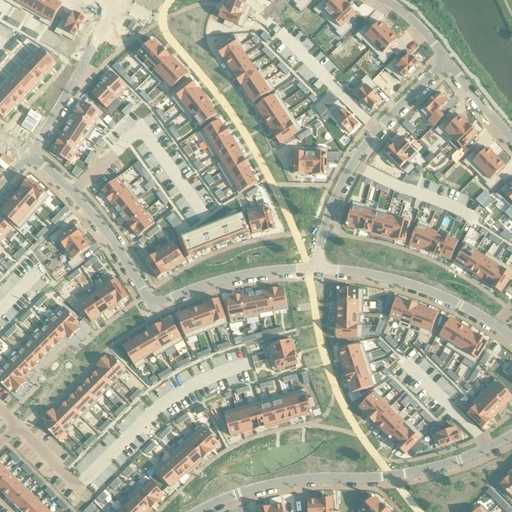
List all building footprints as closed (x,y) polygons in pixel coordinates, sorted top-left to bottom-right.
[(14,0),(12,5),(21,11),(27,0),(14,0)] [(27,0),(21,11),(23,9),(31,14),(39,0),(27,0)] [(39,0),(31,14),(40,19),(39,21),(40,22),(52,0),(39,0)] [(52,0),(40,22),(49,27),(62,5),(53,0),(52,0)] [(227,0),(224,8),(247,18),(252,8),(245,5),(247,0),(245,0),(237,0),(238,0),(237,0),(227,0)] [(291,0),(297,6),(295,7),(301,13),(312,2),(309,0),(291,0)] [(324,0),(313,11),(319,16),(320,15),(329,23),(347,5),(347,4),(346,5),(341,0),(334,0),(332,2),(329,5),(324,0)] [(347,5),(329,23),(337,32),(336,33),(341,39),(352,28),(347,23),(356,14),(350,8),(348,5),(347,5)] [(224,8),(219,19),(225,21),(224,25),(232,29),(234,25),(243,29),(247,18),(224,8)] [(62,20),(54,33),(61,37),(62,35),(73,41),(78,32),(79,32),(79,31),(80,32),(84,26),(82,25),(83,25),(82,25),(83,23),(86,19),(79,15),(74,12),(74,14),(68,24),(62,20)] [(366,26),(355,37),(361,42),(362,41),(371,49),(389,31),(380,22),(374,28),(371,31),(366,26)] [(277,26),(273,31),(275,33),(276,34),(281,30),(277,26)] [(389,31),(371,49),(379,58),(378,59),(383,65),(394,54),(389,49),(392,46),(398,40),(389,31)] [(265,32),(260,37),(263,40),(267,44),(272,39),(265,32)] [(236,37),(216,50),(223,60),(223,59),(240,48),(241,48),(243,47),(236,37)] [(255,37),(251,40),(254,43),(256,45),(259,41),(255,37)] [(153,40),(134,58),(143,67),(161,49),(153,40)] [(161,49),(143,67),(152,76),(155,73),(155,72),(170,58),(171,58),(162,48),(161,49)] [(240,48),(223,59),(229,68),(246,56),(241,48),(240,48)] [(265,48),(262,51),(266,56),(270,52),(265,48)] [(42,50),(36,56),(50,70),(56,63),(42,50)] [(270,52),(266,56),(271,61),(275,57),(270,52)] [(395,59),(385,70),(390,75),(392,74),(400,82),(408,74),(409,74),(410,75),(415,70),(414,69),(414,68),(419,64),(413,58),(409,55),(400,64),(395,59)] [(36,56),(30,62),(44,76),(50,70),(36,56)] [(246,56),(229,68),(235,77),(252,65),(246,56)] [(155,73),(152,76),(160,84),(163,81),(178,66),(170,58),(155,72),(155,73)] [(30,62),(24,68),(39,82),(44,76),(30,62)] [(235,77),(234,77),(241,87),(241,86),(260,73),(261,73),(263,72),(256,62),(252,65),(235,77)] [(281,63),(277,67),(282,71),(286,68),(281,63)] [(178,66),(163,81),(172,90),(187,75),(178,66)] [(24,68),(18,74),(33,88),(39,82),(24,68)] [(286,68),(282,71),(287,76),(290,73),(286,68)] [(112,73),(102,83),(117,99),(128,88),(112,73)] [(260,73),(241,86),(247,95),(266,82),(261,73),(260,73)] [(18,74),(13,80),(27,94),(33,88),(18,74)] [(126,74),(122,78),(127,82),(131,79),(126,74)] [(363,83),(354,92),(362,100),(361,101),(366,107),(367,105),(368,106),(368,105),(372,110),(378,104),(382,101),(372,92),(377,86),(367,76),(361,82),(363,83)] [(131,79),(127,82),(132,87),(135,84),(131,79)] [(13,80),(7,87),(21,100),(27,94),(13,80)] [(190,80),(170,96),(177,105),(197,89),(198,89),(190,80)] [(266,82),(247,95),(253,104),(275,90),(268,80),(266,82)] [(319,80),(314,86),(318,90),(324,84),(319,80)] [(102,83),(91,94),(107,109),(117,99),(102,83)] [(300,83),(297,86),(301,91),(305,87),(300,83)] [(7,87),(1,93),(16,106),(21,100),(7,87)] [(305,87),(301,91),(306,96),(310,92),(305,87)] [(197,89),(177,105),(183,113),(204,98),(197,89)] [(143,91),(139,95),(143,98),(144,99),(148,96),(143,91)] [(1,93),(0,93),(0,103),(10,112),(16,106),(1,93)] [(329,93),(314,108),(321,117),(337,101),(329,93)] [(429,103),(421,112),(429,120),(428,122),(433,127),(444,117),(439,112),(448,103),(445,99),(439,93),(434,98),(433,97),(427,102),(429,103)] [(277,94),(256,108),(262,117),(283,103),(277,94)] [(312,95),(309,98),(314,103),(317,100),(312,95)] [(148,96),(144,99),(149,104),(152,101),(148,96)] [(204,98),(183,113),(190,122),(194,119),(210,106),(204,98)] [(83,102),(75,115),(94,127),(94,126),(102,114),(83,102)] [(0,103),(0,115),(4,119),(10,112),(0,103)] [(131,103),(126,108),(130,111),(134,107),(131,103)] [(283,103),(262,117),(268,126),(289,112),(283,103)] [(210,106),(194,119),(201,128),(217,115),(210,106)] [(340,107),(331,116),(339,124),(338,126),(343,131),(345,130),(349,134),(353,131),(359,125),(354,121),(349,115),(348,115),(340,107)] [(126,108),(121,112),(125,116),(130,111),(126,108)] [(289,112),(268,126),(274,135),(296,121),(289,112)] [(75,115),(68,127),(86,139),(88,141),(96,128),(94,126),(94,127),(75,115)] [(445,121),(435,131),(440,137),(442,135),(450,144),(468,126),(460,117),(459,117),(453,123),(451,126),(450,126),(445,121)] [(113,121),(108,125),(111,129),(116,124),(113,121)] [(220,121),(199,134),(204,142),(225,129),(220,121)] [(274,135),(273,135),(280,145),(302,130),(296,121),(274,135)] [(406,121),(402,125),(406,129),(411,125),(406,121)] [(468,126),(450,144),(459,153),(477,134),(472,129),(469,126),(468,125),(468,126)] [(68,127),(60,139),(78,151),(86,139),(68,127)] [(225,129),(204,142),(208,150),(230,137),(225,128),(225,129)] [(230,137),(208,150),(213,158),(215,157),(215,156),(216,156),(234,145),(230,137)] [(394,146),(393,147),(410,163),(417,155),(408,145),(409,144),(402,137),(394,146)] [(60,139),(52,152),(70,163),(78,151),(60,139)] [(216,156),(215,156),(215,157),(219,163),(220,164),(222,162),(239,152),(234,145),(216,156)] [(393,146),(385,154),(390,159),(387,162),(393,168),(396,165),(403,173),(412,164),(410,163),(393,147),(394,146),(393,146)] [(473,152),(463,163),(468,168),(470,167),(478,175),(496,157),(487,148),(481,155),(479,157),(478,157),(473,152)] [(289,159),(289,168),(294,168),(293,175),(305,175),(305,174),(305,154),(306,154),(306,149),(294,149),(294,159),(289,159)] [(316,149),(316,154),(316,176),(327,176),(327,168),(327,164),(327,162),(338,162),(344,153),(327,153),(327,149),(316,149)] [(219,163),(217,165),(222,173),(229,169),(243,160),(239,152),(222,162),(220,164),(219,163)] [(305,154),(305,174),(310,175),(310,176),(316,176),(316,154),(306,154),(305,154)] [(496,157),(478,175),(486,184),(485,185),(491,191),(501,180),(496,175),(505,166),(496,157)] [(229,169),(222,173),(227,181),(236,175),(248,168),(249,168),(244,159),(243,160),(229,169)] [(419,165),(416,168),(420,173),(424,169),(419,165)] [(76,167),(72,174),(76,178),(83,171),(76,167)] [(236,175),(227,181),(232,189),(234,187),(233,187),(242,182),(253,176),(248,168),(236,175)] [(416,168),(412,171),(417,176),(420,173),(416,168)] [(438,173),(434,176),(439,181),(443,178),(438,173)] [(122,175),(101,192),(110,204),(129,188),(129,189),(131,187),(122,175)] [(242,182),(233,187),(234,187),(238,195),(257,184),(253,176),(242,182)] [(29,179),(22,187),(42,205),(50,197),(29,179)] [(149,184),(144,187),(148,192),(156,185),(151,179),(147,182),(149,184)] [(506,185),(495,195),(501,201),(502,199),(502,200),(497,205),(505,213),(510,208),(511,206),(511,188),(511,190),(506,185)] [(19,192),(16,197),(35,213),(42,205),(22,187),(18,191),(19,192)] [(129,188),(110,204),(119,215),(136,201),(137,202),(138,200),(129,189),(129,188)] [(16,197),(9,205),(28,222),(35,213),(16,197)] [(486,200),(481,205),(485,210),(490,204),(486,200)] [(136,201),(119,215),(128,226),(145,212),(137,202),(136,201)] [(348,214),(346,221),(348,222),(346,227),(358,230),(359,230),(365,208),(366,206),(353,202),(350,214),(348,214)] [(9,205),(1,213),(21,230),(28,222),(9,205)] [(269,205),(258,208),(264,232),(263,233),(264,233),(275,230),(269,205)] [(258,208),(247,210),(253,235),(263,233),(264,232),(258,208)] [(358,230),(358,231),(370,234),(371,233),(370,233),(376,211),(365,208),(359,230),(358,230)] [(376,211),(370,233),(371,233),(382,236),(388,214),(389,212),(376,209),(376,211)] [(60,212),(56,217),(59,220),(64,216),(60,212)] [(145,212),(128,226),(138,238),(155,224),(145,212)] [(174,213),(166,219),(174,230),(182,224),(174,213)] [(181,239),(179,239),(186,260),(187,259),(192,257),(193,257),(193,256),(197,254),(207,251),(216,247),(226,243),(235,239),(245,236),(250,234),(243,214),(237,217),(181,239)] [(388,214),(382,236),(393,239),(393,240),(399,217),(388,214)] [(0,231),(6,237),(13,231),(0,217),(0,231)] [(56,217),(51,222),(54,225),(59,220),(56,217)] [(393,239),(393,240),(405,243),(411,221),(399,217),(393,240),(393,239)] [(419,221),(410,245),(420,249),(428,230),(430,225),(419,221)] [(45,227),(40,232),(44,236),(49,231),(45,227)] [(157,227),(152,231),(155,235),(160,231),(157,227)] [(61,230),(49,239),(53,245),(59,241),(65,250),(66,250),(82,238),(83,238),(82,237),(80,234),(75,228),(65,236),(61,230)] [(430,253),(429,253),(440,258),(440,257),(448,238),(450,234),(439,229),(437,234),(438,234),(430,253)] [(428,230),(420,249),(430,253),(438,234),(437,234),(428,230)] [(511,239),(511,236),(505,230),(500,236),(509,242),(511,239)] [(152,231),(147,235),(150,239),(155,235),(152,231)] [(40,232),(36,237),(39,240),(44,236),(40,232)] [(65,250),(64,251),(71,261),(67,264),(72,270),(84,261),(80,255),(83,253),(90,248),(83,238),(82,238),(66,250),(65,250)] [(143,238),(138,242),(141,246),(147,242),(143,238)] [(448,238),(440,257),(450,261),(458,242),(448,238)] [(173,241),(163,247),(176,267),(185,261),(173,241)] [(467,244),(455,263),(464,269),(475,252),(476,252),(477,250),(467,244)] [(23,247),(19,251),(24,256),(28,252),(23,247)] [(163,247),(154,254),(155,256),(155,255),(167,273),(176,267),(163,247)] [(19,251),(16,254),(21,259),(24,256),(19,251)] [(475,252),(464,269),(473,275),(485,258),(484,257),(476,252),(475,252)] [(485,258),(473,275),(482,281),(496,259),(487,253),(484,257),(485,258)] [(155,256),(146,261),(157,279),(167,273),(155,255),(155,256)] [(496,259),(482,281),(491,286),(492,287),(505,265),(496,259)] [(10,260),(7,264),(11,268),(15,265),(10,260)] [(7,264),(3,267),(8,272),(11,268),(7,264)] [(491,286),(491,287),(501,293),(511,275),(511,269),(505,265),(492,287),(491,286)] [(114,276),(104,283),(119,304),(118,304),(119,305),(128,298),(114,276)] [(104,283),(95,289),(96,291),(97,291),(110,310),(118,304),(119,304),(104,283)] [(284,288),(269,290),(273,312),(288,309),(284,288)] [(83,290),(74,296),(77,301),(91,322),(101,316),(88,297),(87,295),(83,290)] [(269,290),(255,293),(259,315),(259,314),(273,312),(269,290)] [(337,302),(363,303),(363,290),(350,290),(346,290),(338,290),(337,302)] [(88,297),(101,316),(110,310),(97,291),(96,291),(88,297)] [(255,293),(241,296),(245,319),(246,319),(260,317),(259,314),(259,315),(255,293)] [(45,295),(40,300),(43,304),(48,299),(45,295)] [(241,296),(226,298),(231,325),(246,322),(246,319),(245,319),(241,296)] [(396,299),(390,319),(400,322),(407,303),(396,299)] [(40,300),(35,305),(39,308),(43,304),(40,300)] [(218,300),(207,304),(208,304),(217,328),(228,324),(218,300)] [(337,302),(337,314),(360,315),(363,315),(363,303),(337,302)] [(400,322),(398,327),(409,330),(417,306),(418,307),(418,306),(407,302),(407,303),(400,322)] [(208,304),(198,308),(207,332),(217,328),(208,304)] [(417,306),(409,330),(419,334),(428,310),(418,307),(417,306)] [(56,315),(55,315),(74,335),(79,330),(76,327),(80,324),(73,317),(72,316),(63,307),(56,315)] [(198,308),(188,312),(197,336),(207,332),(198,308)] [(428,310),(419,334),(430,338),(438,314),(428,310)] [(29,311),(25,315),(28,319),(33,314),(29,311)] [(188,312),(177,316),(186,340),(197,336),(188,312)] [(54,313),(46,322),(49,325),(64,339),(67,337),(70,339),(74,335),(55,315),(56,315),(54,313)] [(337,326),(360,327),(360,326),(360,315),(337,314),(337,326)] [(25,315),(20,320),(23,324),(28,319),(25,315)] [(161,325),(174,347),(184,341),(170,319),(161,325)] [(450,319),(439,337),(449,343),(460,325),(450,319)] [(161,324),(151,330),(151,331),(151,330),(165,352),(174,347),(161,325),(161,324)] [(42,332),(56,347),(64,339),(49,325),(42,332)] [(449,343),(446,347),(456,353),(469,331),(460,325),(449,343)] [(14,326),(9,331),(13,334),(18,329),(14,326)] [(336,326),(336,339),(362,339),(363,326),(360,326),(360,327),(337,326),(336,326)] [(39,329),(30,337),(34,340),(49,355),(56,347),(42,332),(39,329)] [(151,331),(142,336),(153,354),(152,354),(155,358),(165,352),(151,330),(151,331)] [(9,331),(5,335),(8,339),(13,334),(9,331)] [(469,331),(456,353),(465,358),(478,337),(478,336),(469,331)] [(388,335),(385,338),(390,343),(393,339),(388,335)] [(142,336),(133,341),(144,359),(152,354),(153,354),(142,336)] [(465,358),(462,364),(471,369),(474,364),(488,342),(478,336),(478,337),(465,358)] [(241,337),(234,339),(235,346),(243,344),(243,343),(242,339),(241,337)] [(393,339),(390,343),(394,347),(398,344),(393,339)] [(27,347),(26,348),(41,362),(49,355),(34,340),(27,347)] [(290,340),(266,347),(269,359),(294,353),(294,352),(291,341),(290,340)] [(133,341),(123,347),(136,369),(146,363),(144,359),(133,341)] [(381,341),(378,345),(382,349),(386,346),(381,341)] [(363,344),(339,352),(342,363),(366,355),(363,344)] [(405,345),(401,349),(404,353),(409,348),(405,345)] [(17,353),(17,354),(33,370),(41,362),(26,348),(27,347),(25,346),(17,353)] [(386,346),(382,349),(387,354),(391,351),(386,346)] [(16,352),(7,360),(9,362),(9,361),(26,378),(33,370),(17,354),(17,353),(16,352)] [(294,353),(269,359),(273,371),(298,364),(296,357),(295,353),(294,352),(294,353)] [(486,352),(480,363),(485,366),(491,355),(486,352)] [(434,354),(431,358),(436,363),(439,359),(434,354)] [(366,355),(342,363),(345,372),(345,373),(370,365),(366,355)] [(106,356),(101,361),(119,379),(127,371),(120,364),(119,363),(112,356),(109,359),(106,356)] [(392,358),(387,363),(391,366),(396,361),(392,358)] [(439,359),(436,363),(440,367),(444,364),(439,359)] [(9,362),(1,369),(3,371),(3,370),(21,388),(26,383),(23,380),(26,378),(9,361),(9,362)] [(101,361),(97,366),(99,369),(97,372),(111,386),(119,379),(101,361)] [(345,372),(345,373),(348,384),(349,384),(349,383),(371,376),(373,376),(370,365),(345,373),(345,372)] [(0,367),(0,383),(2,385),(3,387),(10,393),(13,390),(16,393),(21,388),(3,370),(3,371),(1,369),(0,367)] [(386,369),(382,372),(387,377),(390,373),(386,369)] [(450,370),(447,374),(451,378),(455,375),(450,370)] [(97,372),(89,379),(104,394),(111,386),(97,372)] [(455,375),(451,378),(456,383),(459,379),(455,375)] [(371,376),(349,383),(349,384),(352,394),(374,387),(371,376)] [(89,379),(81,387),(96,402),(96,401),(104,394),(89,379)] [(511,397),(495,380),(487,388),(505,406),(511,399),(511,397)] [(393,381),(390,384),(394,389),(398,385),(393,381)] [(467,384),(464,387),(468,392),(472,388),(467,384)] [(398,385),(394,389),(399,394),(402,390),(398,385)] [(81,387),(74,395),(90,411),(98,403),(96,401),(96,402),(81,387)] [(487,388),(480,396),(498,414),(505,406),(487,388)] [(139,389),(134,394),(138,398),(142,393),(139,389)] [(305,389),(293,393),(300,417),(312,414),(311,408),(315,407),(313,398),(308,399),(305,389)] [(375,392),(359,408),(367,416),(383,400),(375,392)] [(293,393),(282,396),(289,420),(300,417),(293,393)] [(134,394),(130,399),(133,402),(138,398),(134,394)] [(74,395),(66,402),(81,417),(80,417),(82,419),(90,411),(74,395)] [(282,396),(270,399),(277,424),(289,420),(282,396)] [(408,396),(405,399),(410,404),(413,401),(408,396)] [(465,396),(460,401),(464,405),(468,400),(465,396)] [(480,396),(472,404),(475,407),(490,421),(497,414),(498,414),(480,396)] [(270,399),(259,402),(266,427),(277,424),(270,399)] [(367,416),(366,416),(374,425),(375,424),(391,407),(383,400),(367,416)] [(413,401),(410,404),(414,409),(418,405),(413,401)] [(66,402),(58,410),(73,425),(80,417),(81,417),(66,402)] [(259,402),(247,406),(254,430),(254,431),(266,427),(259,402)] [(124,405),(119,409),(122,413),(127,408),(124,405)] [(391,407),(375,424),(382,431),(399,415),(401,414),(392,405),(391,407)] [(247,406),(236,409),(243,433),(254,430),(247,406)] [(475,407),(467,415),(482,430),(491,422),(490,421),(475,407)] [(119,409),(114,414),(118,418),(122,413),(119,409)] [(236,409),(224,412),(231,437),(243,433),(236,409)] [(53,410),(48,415),(65,432),(73,425),(58,410),(56,413),(53,410)] [(424,411),(420,415),(425,419),(428,416),(424,411)] [(46,422),(43,425),(49,432),(51,434),(51,433),(57,440),(65,432),(48,415),(43,420),(46,422)] [(399,415),(382,431),(389,439),(390,439),(406,423),(406,422),(399,415)] [(428,416),(425,419),(430,424),(433,421),(428,416)] [(108,420),(104,425),(107,428),(112,423),(108,420)] [(389,439),(397,447),(416,429),(408,421),(406,422),(406,423),(390,439),(389,439)] [(104,425),(99,429),(102,433),(107,428),(104,425)] [(203,425),(194,433),(211,452),(212,452),(220,444),(203,425)] [(169,427),(164,432),(167,435),(172,431),(169,427)] [(443,433),(432,437),(436,449),(446,445),(447,445),(454,443),(454,442),(461,440),(458,432),(457,433),(456,428),(450,430),(449,429),(442,431),(443,433)] [(416,429),(397,447),(405,455),(408,452),(412,448),(417,443),(423,437),(416,429)] [(164,432),(159,436),(163,440),(167,435),(164,432)] [(194,433),(186,440),(203,459),(203,460),(212,452),(211,452),(194,433)] [(93,435),(88,440),(92,443),(97,439),(93,435)] [(88,440),(84,445),(87,448),(92,443),(88,440)] [(186,440),(178,447),(195,466),(203,459),(186,440)] [(153,442),(149,447),(152,451),(157,446),(153,442)] [(412,448),(408,452),(414,458),(423,449),(417,443),(412,448)] [(149,447),(144,452),(147,455),(152,451),(149,447)] [(178,447),(170,455),(173,458),(187,474),(195,466),(178,447)] [(81,448),(76,452),(79,456),(84,451),(81,448)] [(165,465),(179,481),(187,474),(173,458),(165,465)] [(162,461),(153,469),(170,488),(179,481),(165,465),(162,461)] [(129,467),(126,470),(130,475),(134,471),(129,467)] [(5,468),(0,472),(0,484),(11,474),(5,468)] [(126,470),(122,474),(127,478),(130,475),(126,470)] [(11,474),(0,484),(0,490),(3,494),(17,480),(11,474)] [(501,485),(500,485),(507,492),(506,492),(508,494),(509,494),(511,497),(511,481),(508,477),(508,478),(505,481),(504,481),(501,483),(501,485)] [(116,479),(113,483),(118,488),(121,484),(116,479)] [(17,480),(3,494),(9,500),(23,486),(17,480)] [(142,486),(142,487),(158,502),(165,496),(149,480),(142,486)] [(113,483),(110,486),(114,491),(118,488),(113,483)] [(141,485),(134,491),(151,509),(152,510),(159,502),(158,502),(142,487),(142,486),(141,485)] [(23,486),(9,500),(15,505),(29,491),(28,491),(23,486)] [(29,491),(15,505),(21,511),(35,497),(29,491)] [(134,491),(127,498),(131,501),(141,511),(148,511),(151,509),(134,491)] [(104,492),(100,496),(105,500),(108,497),(104,492)] [(100,496),(97,499),(101,504),(105,500),(100,496)] [(35,497),(21,511),(32,511),(41,503),(35,497)] [(364,506),(358,511),(375,511),(382,506),(382,505),(373,497),(369,501),(368,499),(363,505),(364,506)] [(333,511),(333,499),(320,500),(320,511),(340,511),(341,511),(336,511),(333,511)] [(308,511),(320,511),(320,500),(308,501),(308,511)] [(125,507),(129,511),(141,511),(131,501),(125,507)] [(41,503),(32,511),(43,511),(47,509),(41,503)]
